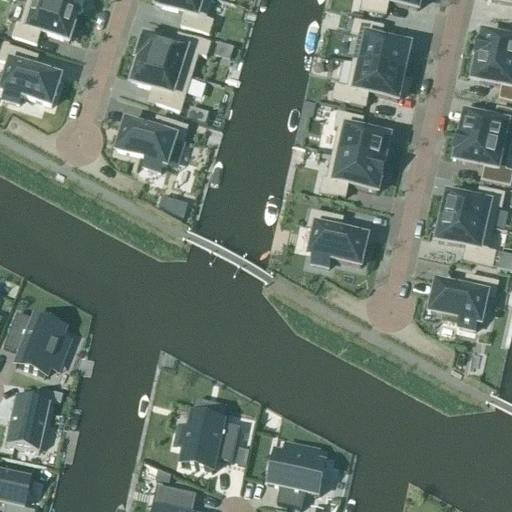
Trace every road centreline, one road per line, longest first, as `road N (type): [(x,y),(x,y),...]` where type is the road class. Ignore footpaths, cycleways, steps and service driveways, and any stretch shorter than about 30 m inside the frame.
road 1 (residential): [(389,311),(458,0)]
road 2 (residential): [(77,147),(124,0)]
